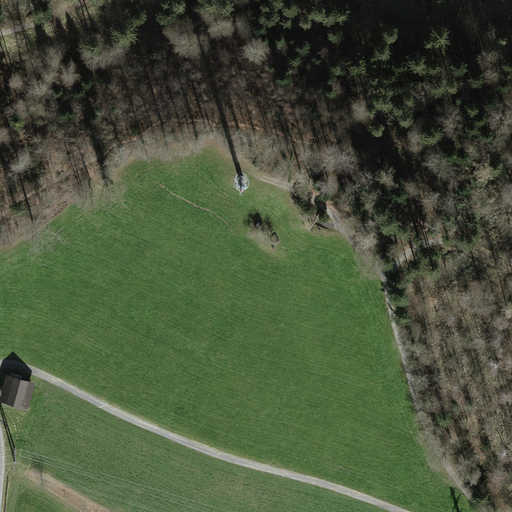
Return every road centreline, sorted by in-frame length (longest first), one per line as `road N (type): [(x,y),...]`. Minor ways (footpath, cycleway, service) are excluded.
road 1 (track): [(403,511),(193,444),(17,364),(0,364)]
road 2 (track): [(488,511),(423,398),(381,273),(434,241)]
road 3 (track): [(381,273),(335,218),(256,170)]
